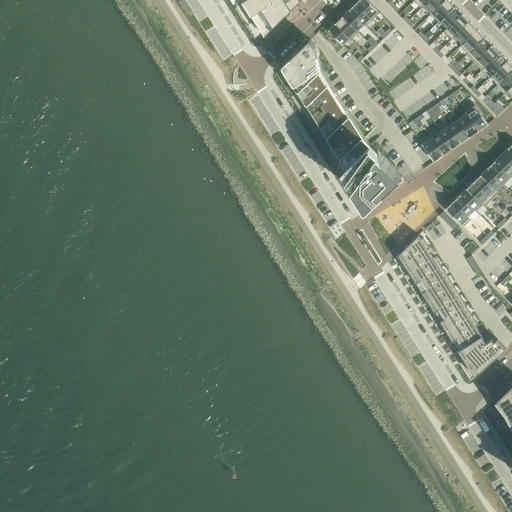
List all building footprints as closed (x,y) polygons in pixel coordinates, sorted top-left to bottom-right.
[(243,0),(265,34),(300,0),(243,0)] [(368,0),(359,0),(357,3),(373,19),(380,12),(378,10),(368,0)] [(414,0),(422,8),(430,0),(414,0)] [(430,0),(422,8),(422,9),(424,7),(431,14),(445,0),(430,0)] [(449,0),(445,0),(431,14),(438,22),(455,6),(449,0)] [(357,3),(350,10),(364,24),(366,26),(373,19),(357,3)] [(455,6),(438,22),(439,22),(441,21),(447,28),(444,31),(462,14),(455,6)] [(350,10),(343,16),(359,33),(359,32),(358,30),(364,24),(350,10)] [(462,14),(444,31),(452,39),(470,21),(462,14)] [(343,16),(336,23),(350,38),(352,39),(359,33),(343,16)] [(470,21),(452,39),(452,40),(454,38),(461,45),(478,29),(470,21)] [(336,23),(329,30),(343,44),(350,38),(336,23)] [(478,29),(461,45),(468,53),(467,54),(467,55),(485,37),(478,29)] [(485,37),(467,55),(474,62),(493,45),(485,37)] [(284,64),(276,73),(362,210),(372,203),(376,201),(391,186),(391,185),(401,176),(403,175),(398,171),(372,143),(365,136),(365,137),(314,57),(318,53),(319,54),(320,54),(319,51),(319,50),(319,49),(318,48),(318,47),(317,47),(317,46),(317,45),(316,45),(316,44),(315,44),(311,39),(284,64)] [(493,45),(474,62),(482,70),(500,52),(493,45)] [(500,52),(482,70),(489,78),(508,60),(500,52)] [(511,64),(508,60),(489,78),(490,78),(492,77),(498,84),(497,85),(497,86),(511,70),(511,64)] [(511,70),(497,86),(504,93),(511,85),(511,70)] [(474,103),(464,109),(466,112),(479,130),(488,124),(474,103)] [(466,112),(457,117),(470,136),(479,130),(466,112)] [(447,121),(447,122),(461,143),(461,142),(470,136),(457,117),(449,123),(447,121)] [(447,122),(438,128),(440,132),(452,149),(461,143),(447,122)] [(429,133),(429,134),(443,155),(452,149),(440,132),(432,137),(429,133)] [(429,134),(420,140),(434,161),(443,155),(429,134)] [(511,150),(509,147),(502,154),(511,164),(511,150)] [(511,164),(502,154),(495,161),(511,177),(510,175),(511,173),(511,164)] [(495,161),(488,168),(504,184),(511,177),(495,161)] [(488,168),(481,174),(499,193),(499,192),(498,190),(504,184),(488,168)] [(475,180),(474,181),(492,199),(499,193),(481,174),(475,180)] [(474,181),(467,188),(485,206),(492,199),(474,181)] [(467,188),(461,194),(477,211),(483,205),(485,206),(467,188)] [(459,196),(454,201),(471,219),(472,219),(469,216),(469,215),(470,215),(475,209),(476,211),(477,211),(461,194),(459,196)] [(454,201),(446,208),(464,226),(471,219),(454,201)] [(404,249),(403,251),(409,260),(430,247),(423,237),(421,238),(419,235),(404,249)] [(430,247),(409,260),(415,270),(436,257),(436,256),(434,258),(428,249),(430,248),(430,247)] [(436,257),(415,270),(421,280),(442,266),(436,257)] [(442,266),(421,280),(427,289),(448,276),(442,266)] [(448,276),(427,289),(433,299),(454,286),(448,276)] [(454,286),(433,299),(439,309),(460,295),(454,286)] [(460,295),(439,309),(445,318),(466,305),(460,295)] [(466,305),(445,318),(451,328),(472,315),(466,305)] [(472,315),(451,328),(457,338),(479,324),(472,315)] [(479,324),(457,338),(463,347),(483,335),(477,326),(479,325),(479,324)] [(483,335),(463,347),(479,373),(506,348),(504,346),(498,339),(495,340),(492,337),(486,341),(483,336),(483,335)] [(511,385),(488,409),(511,446),(511,385)]
